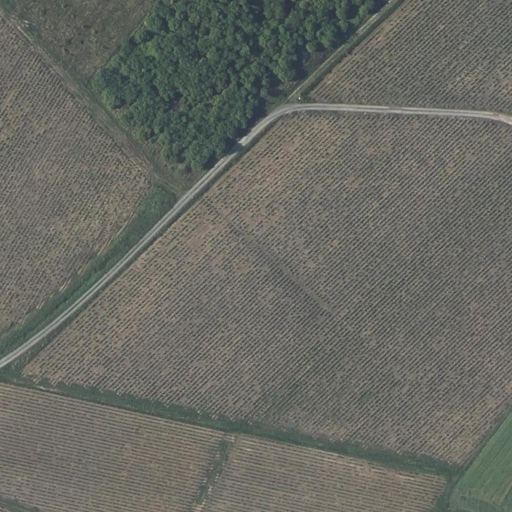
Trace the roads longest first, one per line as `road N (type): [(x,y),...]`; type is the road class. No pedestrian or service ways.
road 1 (track): [(0,372),(460,476)]
road 2 (track): [(0,364),(107,277),(275,115)]
road 3 (track): [(0,13),(180,204)]
road 4 (track): [(275,115),(511,122)]
road 5 (track): [(275,115),(394,0)]
road 6 (track): [(511,405),(435,511)]
